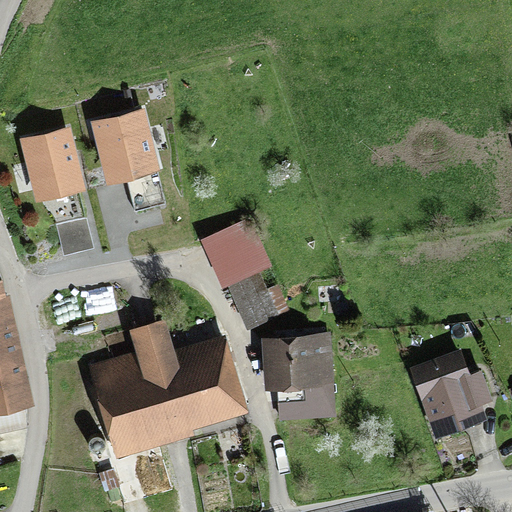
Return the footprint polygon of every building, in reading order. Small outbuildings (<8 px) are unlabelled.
[(160,169),(144,105),(90,119),(106,182),(160,169)] [(86,188),(70,123),(19,136),(35,200),(86,188)] [(259,269),(272,264),(251,216),(200,238),(221,286),(227,284),(246,327),(289,309),(278,282),(267,287),(259,269)] [(62,254),(94,247),(87,217),(55,225),(62,254)] [(5,292),(2,277),(0,277),(0,328),(17,325),(10,291),(5,292)] [(347,313),(347,301),(327,301),(327,313),(347,313)] [(225,331),(174,346),(165,315),(129,326),(136,349),(89,363),(116,456),(194,433),(192,426),(248,410),(225,331)] [(0,328),(0,358),(23,353),(17,325),(0,328)] [(324,331),(324,328),(261,333),(265,386),(334,381),(330,331),(324,331)] [(461,346),(409,364),(435,435),(487,416),(482,402),(493,397),(482,366),(470,371),(461,346)] [(33,401),(23,353),(0,358),(0,431),(28,425),(23,403),(33,401)] [(105,443),(104,439),(103,437),(100,434),(97,433),(94,433),(91,434),(89,437),(87,440),(87,443),(88,446),(90,448),(93,450),(96,451),(99,450),(102,448),(104,446),(105,443)]
